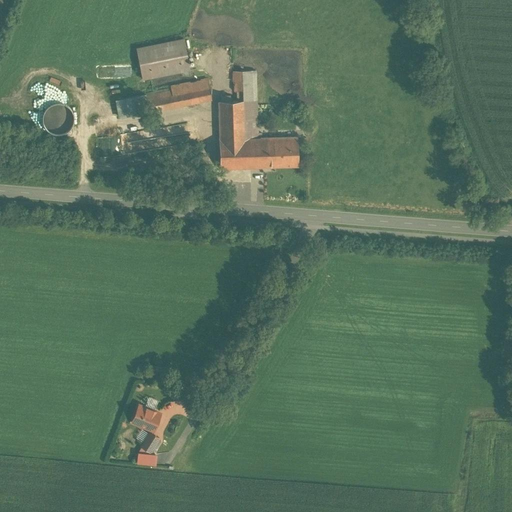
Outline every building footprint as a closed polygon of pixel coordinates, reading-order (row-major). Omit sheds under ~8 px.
[(183,38),(137,48),(143,79),(190,70),(183,38)] [(256,70),(233,71),(234,101),(219,101),(220,139),(219,139),(220,168),(266,167),(266,138),(258,138),(256,70)] [(208,79),(171,86),(171,88),(146,93),(149,112),(212,99),(208,79)] [(62,134),(67,131),(71,128),(73,123),(74,118),(73,113),(71,109),(67,105),(62,103),(57,103),(52,104),(48,106),(44,111),(42,117),(43,123),(45,128),(50,132),(56,134),(62,134)] [(297,137),(266,138),(266,167),(298,166),(297,137)] [(160,413),(139,404),(132,422),(141,425),(153,430),(160,413)] [(159,438),(150,433),(142,445),(151,451),(159,438)]
